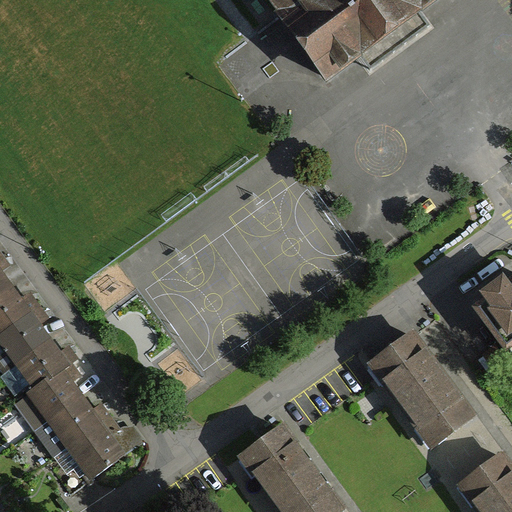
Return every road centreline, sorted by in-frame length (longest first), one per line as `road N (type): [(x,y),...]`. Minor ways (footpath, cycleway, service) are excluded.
road 1 (residential): [(511,225),(172,461)]
road 2 (residential): [(172,461),(0,225)]
